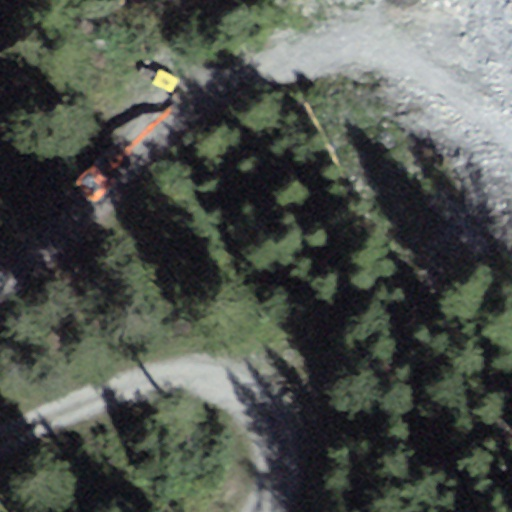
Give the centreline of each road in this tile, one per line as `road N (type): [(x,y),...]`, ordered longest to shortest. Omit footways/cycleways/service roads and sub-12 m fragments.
road 1 (track): [(0,274),(80,214),(205,90),(342,47),(436,36),(500,0)]
road 2 (track): [(260,511),(275,491),(267,432),(239,384),(144,376),(0,432)]
